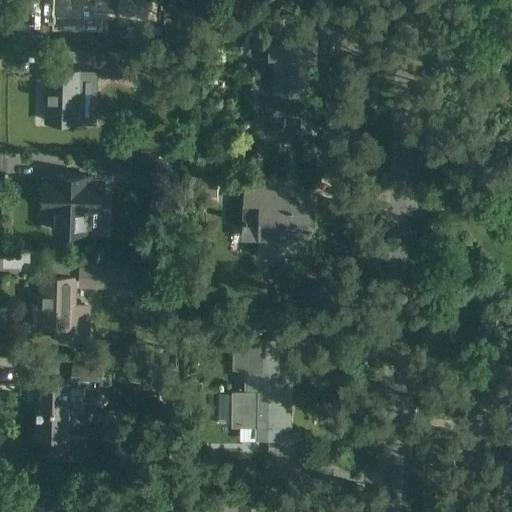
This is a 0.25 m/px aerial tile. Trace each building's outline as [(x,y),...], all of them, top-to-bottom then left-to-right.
[(51,0),(51,28),(82,29),(82,28),(102,29),(103,7),(82,7),(82,0),(51,0)] [(270,28),(269,57),(277,57),(277,65),(275,65),(274,90),(303,91),(303,66),(301,66),(301,57),(315,57),(316,30),(270,28)] [(103,52),(101,76),(135,78),(136,53),(103,52)] [(46,70),(46,101),(52,101),(51,121),(79,121),(79,110),(90,111),(92,66),(78,66),(77,71),(46,70)] [(202,79),(218,80),(218,71),(203,70),(202,79)] [(77,126),(76,139),(89,139),(89,126),(77,126)] [(178,159),(143,158),(111,157),(110,173),(142,174),(177,175),(178,159)] [(56,175),(44,175),(44,204),(56,204),(56,228),(90,228),(90,203),(102,203),(101,175),(89,175),(90,171),(55,171),(56,175)] [(218,176),(201,176),(188,176),(188,194),(201,194),(218,194),(218,176)] [(311,182),(274,182),(244,182),(243,240),(259,240),(259,245),(259,259),(283,260),(284,240),(310,241),(311,215),(311,208),(307,208),(307,196),(311,196),(311,182)] [(81,259),(80,283),(133,285),(134,261),(81,259)] [(75,277),(46,276),(41,276),(40,306),(33,306),(33,326),(60,327),(60,341),(80,341),(98,342),(98,324),(91,324),(92,302),(74,302),(74,283),(75,277)] [(184,339),(208,339),(208,326),(185,326),(184,339)] [(260,399),(289,399),(289,376),(285,376),(285,354),(273,354),(273,339),(225,339),(225,367),(260,367),(260,391),(260,399)] [(70,410),(81,410),(92,411),(93,386),(102,386),(102,365),(73,364),(73,378),(69,378),(68,382),(38,381),(37,409),(70,410)] [(174,380),(174,364),(154,364),(153,374),(167,374),(167,380),(174,380)] [(260,399),(260,391),(247,391),(246,424),(257,424),(257,436),(274,436),(274,424),(289,425),(289,399),(260,399)] [(68,435),(69,410),(37,409),(36,437),(50,437),(49,459),(86,460),(87,436),(68,435)] [(101,422),(101,411),(92,411),(81,410),(81,422),(101,422)] [(508,460),(497,460),(498,495),(511,495),(511,422),(508,438),(510,439),(508,448),(508,460)] [(45,511),(47,511),(72,511),(80,506),(60,478),(36,495),(36,496),(14,511),(45,511)] [(222,499),(222,511),(231,511),(231,499),(222,499)]
